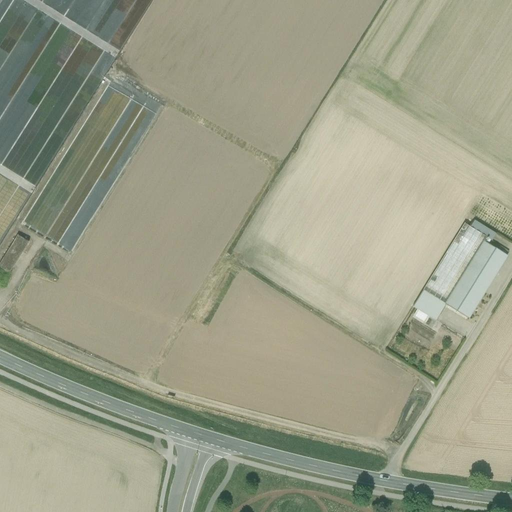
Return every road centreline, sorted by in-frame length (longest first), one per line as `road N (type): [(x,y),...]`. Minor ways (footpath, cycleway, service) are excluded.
road 1 (secondary): [(210,438),(328,470),(511,500)]
road 2 (track): [(384,481),(511,271)]
road 3 (secondary): [(0,358),(193,433)]
road 4 (track): [(0,385),(184,463)]
